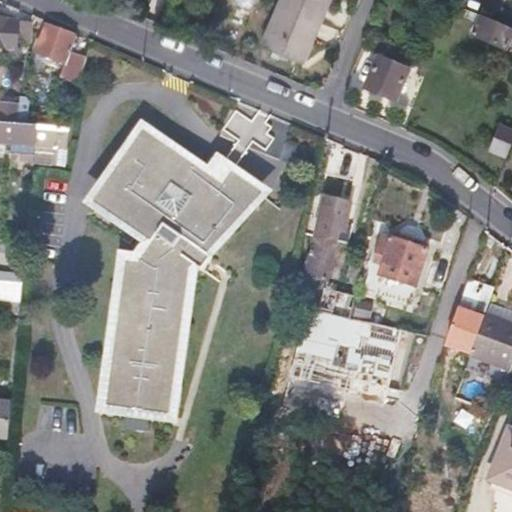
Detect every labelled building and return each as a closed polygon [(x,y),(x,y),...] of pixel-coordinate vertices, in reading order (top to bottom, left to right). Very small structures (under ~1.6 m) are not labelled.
[(282,0),(264,47),(303,62),(328,0),(282,0)] [(7,31),(12,31),(12,16),(3,15),(3,13),(0,12),(0,43),(6,44),(7,31)] [(511,34),(511,33),(478,20),(470,39),(504,53),(511,34)] [(56,75),(64,77),(72,80),(81,56),(67,51),(73,34),(45,24),(35,52),(61,62),(59,69),(56,75)] [(31,59),(59,69),(61,62),(35,52),(31,59)] [(379,60),(367,91),(398,104),(411,74),(379,60)] [(207,127),(248,145),(288,162),(294,146),(284,141),(292,122),(222,93),(207,127)] [(22,95),(16,95),(14,102),(0,99),(0,139),(52,145),(63,146),(66,127),(25,122),(27,101),(22,95)] [(481,152),(505,163),(511,145),(511,134),(491,126),(481,152)] [(151,241),(144,252),(137,264),(125,262),(106,408),(172,417),(191,270),(260,193),(222,166),(211,180),(142,131),(93,201),(151,241)] [(63,146),(52,145),(49,164),(60,165),(63,146)] [(315,284),(316,277),(330,279),(333,264),(341,265),(353,202),(326,197),(315,255),(309,254),(304,281),(315,284)] [(378,258),(386,260),(385,270),(421,277),(428,240),(382,232),(378,258)] [(364,262),(353,261),(349,282),(360,284),(364,262)] [(494,287),(469,279),(460,307),(472,312),(484,316),(486,310),(490,299),(494,287)] [(335,419),(340,391),(353,322),(358,294),(340,290),(334,313),(310,307),(288,407),(335,419)] [(511,307),(490,299),(486,310),(511,319),(511,307)] [(472,353),(473,351),(484,316),(472,312),(460,307),(449,344),(472,353)] [(484,316),(473,351),(511,364),(511,319),(486,310),(484,316)] [(340,391),(347,393),(388,400),(400,332),(353,322),(340,391)] [(347,393),(340,391),(335,419),(342,421),(347,393)] [(0,437),(8,439),(11,403),(0,401),(0,437)] [(511,491),(511,435),(508,434),(490,483),(511,491)]
